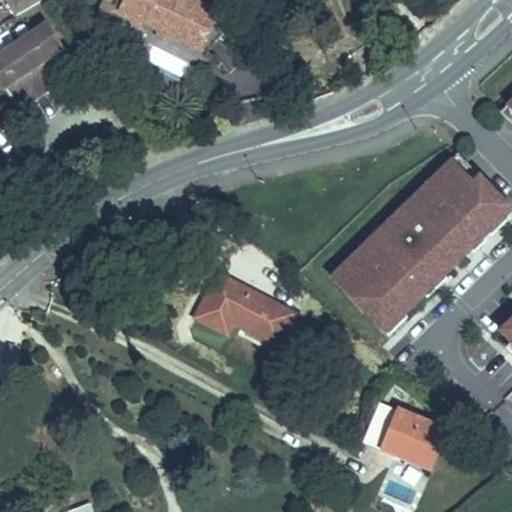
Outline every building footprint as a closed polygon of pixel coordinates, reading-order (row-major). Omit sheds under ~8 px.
[(6,0),(16,16),(43,0),(6,0)] [(143,23),(158,30),(167,34),(201,50),(218,13),(190,0),(107,0),(98,20),(136,37),(143,23)] [(48,91),(63,81),(60,76),(56,71),(70,61),(45,25),(17,45),(48,91)] [(167,34),(158,30),(154,38),(163,42),(167,34)] [(33,101),(48,91),(17,45),(0,56),(0,82),(12,101),(26,91),(33,101)] [(256,69),(268,96),(293,86),(281,58),(256,69)] [(56,71),(60,76),(74,66),(70,61),(56,71)] [(30,96),(26,91),(12,101),(16,106),(30,96)] [(511,104),(503,114),(511,123),(511,104)] [(477,186),(484,180),(460,156),(408,206),(416,214),(461,170),(477,186)] [(464,251),(510,206),(484,180),(477,186),(461,170),(416,214),(408,206),(386,228),(394,236),(383,247),(375,239),(353,260),(361,268),(342,286),(384,329),(403,311),(407,315),(428,296),(429,294),(425,290),(443,272),(447,277),(448,276),(468,256),(464,251)] [(511,212),(511,208),(510,206),(464,251),(468,256),(474,250),(477,253),(488,242),(485,239),(491,233),(494,236),(511,219),(509,216),(511,212)] [(386,228),(375,239),(383,247),(394,236),(386,228)] [(335,279),(342,286),(361,268),(353,260),(335,279)] [(443,272),(425,290),(429,294),(428,296),(431,299),(451,279),(448,276),(447,277),(443,272)] [(228,335),(233,325),(235,321),(241,324),(239,328),(278,347),(294,315),(217,276),(195,319),(228,335)] [(403,311),(384,329),(392,337),(410,318),(407,315),(403,311)] [(511,324),(503,333),(511,341),(511,324)] [(8,365),(16,347),(8,344),(1,362),(8,365)] [(380,404),(363,443),(382,451),(398,412),(380,404)] [(398,412),(382,451),(428,471),(445,432),(398,412)]
